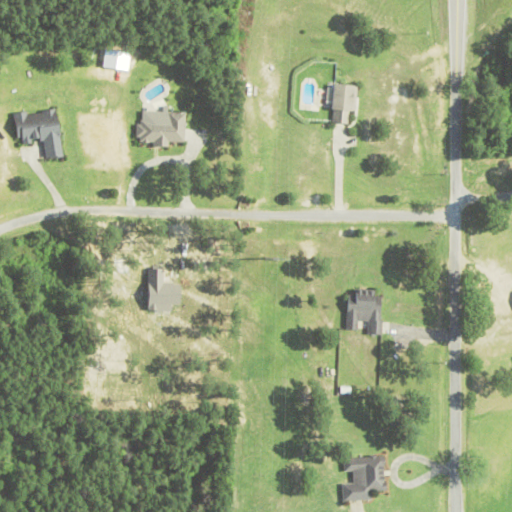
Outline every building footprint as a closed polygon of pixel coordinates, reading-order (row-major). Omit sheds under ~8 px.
[(331,124),(349,125),(350,112),(355,113),(357,86),(334,85),(331,124)] [(62,157),(56,109),(14,114),(17,143),(41,140),(43,159),(62,157)] [(185,114),(137,114),(137,144),(185,144),(185,114)] [(346,330),(357,331),(358,321),(368,321),(368,334),(380,335),(382,294),(347,292),(346,330)] [(385,491),(384,456),(343,458),(344,473),(351,473),(351,483),(342,484),(343,501),(372,500),(372,492),(385,491)]
